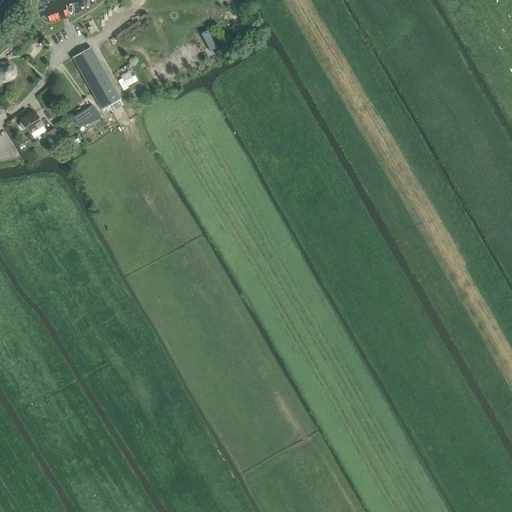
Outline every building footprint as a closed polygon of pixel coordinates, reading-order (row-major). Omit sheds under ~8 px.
[(11,37),(0,45),(0,55),(15,41),(11,37)] [(90,47),(72,57),(102,109),(109,105),(112,112),(124,105),(90,47)] [(0,62),(0,79),(2,82),(10,81),(14,74),(14,67),(8,62),(0,62)] [(156,71),(153,66),(146,70),(149,75),(151,74),(156,71)] [(92,105),(72,117),(78,127),(100,119),(92,105)] [(30,133),(43,125),(33,109),(32,110),(33,112),(29,114),(28,114),(21,118),(22,120),(20,122),(19,124),(22,128),(24,129),(26,127),(30,133)] [(47,133),(53,143),(60,139),(54,129),(47,133)]
